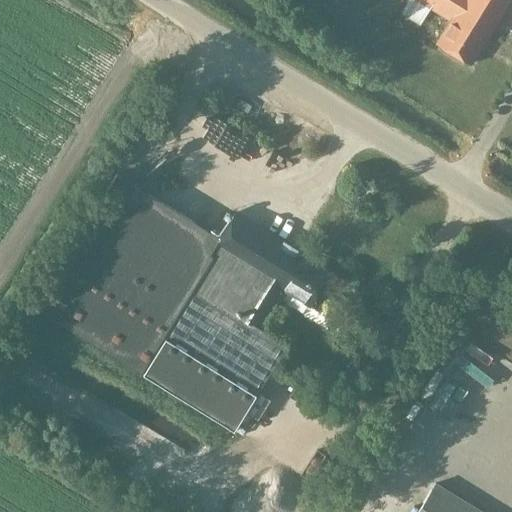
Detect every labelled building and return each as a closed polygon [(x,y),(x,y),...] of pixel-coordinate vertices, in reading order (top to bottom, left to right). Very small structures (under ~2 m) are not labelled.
[(508,0),(417,0),(450,20),(436,43),(469,64),(508,0)] [(142,131),(125,153),(147,169),(164,147),(142,131)] [(240,183),(289,210),(299,191),(283,182),(289,172),(215,131),(207,146),(219,152),(213,163),(242,179),(240,183)] [(307,306),(328,272),(232,213),(217,237),(113,173),(31,307),(231,431),(283,345),(260,331),(284,292),(307,306)] [(498,344),(496,343),(500,334),(479,323),(470,341),(494,352),(498,344)] [(456,328),(451,337),(463,344),(469,336),(456,328)] [(484,511),(434,481),(414,511),(484,511)]
